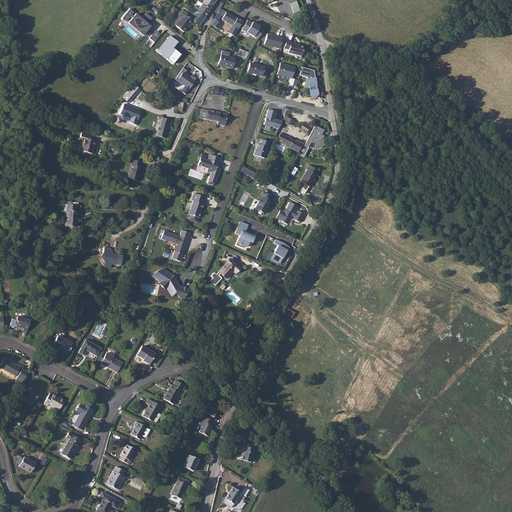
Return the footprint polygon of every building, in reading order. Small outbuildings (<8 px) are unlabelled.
[(203,0),(200,6),(207,11),(214,0),(203,0)] [(291,3),(294,13),(300,11),(296,0),(292,0),(293,3),(291,3)] [(207,11),(200,6),(195,14),(202,19),(207,11)] [(122,18),(126,22),(130,16),(132,18),(129,22),(145,35),(151,28),(147,25),(152,18),(146,13),(141,19),(129,9),(122,18)] [(240,23),(224,13),(220,20),(230,27),(226,34),(231,37),(240,23)] [(202,19),(195,14),(191,19),(188,17),(186,21),(191,25),(195,29),(202,19)] [(182,18),(179,21),(173,28),(182,35),(188,28),(191,25),(186,21),(182,18)] [(253,23),(248,20),(242,28),(258,39),(264,30),(260,27),(253,22),(253,23)] [(210,26),(216,30),(220,25),(214,21),(210,26)] [(155,31),(149,38),(154,42),(160,35),(155,31)] [(283,38),(267,34),(264,44),(280,48),(283,38)] [(170,36),(157,52),(173,64),(180,55),(173,48),(177,42),(170,36)] [(290,42),(285,40),(283,48),(288,49),(287,53),(300,56),(303,47),(300,46),(296,45),(296,44),(290,42)] [(233,68),(236,59),(229,57),(221,55),(218,64),(233,68)] [(247,72),(262,76),(265,67),(250,63),(247,72)] [(280,63),(277,75),(290,78),(288,86),(292,87),(294,79),(292,78),(295,67),(280,63)] [(314,70),(302,67),(300,75),(308,77),(311,96),(315,98),(318,95),(314,70)] [(185,73),(187,71),(183,68),(175,79),(181,83),(185,86),(181,91),(183,93),(185,94),(196,79),(192,76),(191,78),(185,73)] [(128,91),(122,97),(128,103),(141,89),(136,85),(129,92),(128,91)] [(123,103),(119,114),(130,118),(128,121),(135,124),(141,110),(123,103)] [(276,112),(268,109),(264,124),(265,125),(271,126),(278,129),(282,121),(277,119),(277,120),(274,119),(276,112)] [(217,126),(224,127),(226,116),(199,110),(197,118),(217,123),(217,126)] [(298,122),(285,117),(283,121),(293,126),(293,124),(296,126),(298,122)] [(156,137),(165,140),(168,127),(169,123),(172,124),(172,121),(161,118),(156,137)] [(310,128),(303,124),(300,129),(306,133),(310,128)] [(315,126),(305,146),(309,148),(311,142),(312,142),(314,143),(315,142),(315,149),(318,149),(322,147),(326,145),(330,142),(322,134),(324,130),(318,127),(317,127),(315,126)] [(91,140),(93,134),(83,131),(81,137),(86,139),(82,151),(92,154),(96,141),(91,140)] [(300,152),(304,144),(281,133),(278,140),(291,146),(291,148),(300,152)] [(269,142),(261,139),(259,144),(258,144),(256,151),(255,151),(254,155),(264,158),(269,142)] [(309,148),(305,146),(301,154),(305,156),(309,148)] [(209,154),(207,160),(204,159),(200,158),(197,165),(207,169),(206,171),(211,172),(207,184),(213,186),(214,183),(215,183),(220,169),(218,168),(217,168),(218,164),(213,162),(215,156),(209,154)] [(217,168),(218,168),(221,158),(215,156),(213,162),(218,164),(217,168)] [(141,162),(131,160),(129,165),(131,165),(127,179),(138,182),(141,168),(140,168),(141,162)] [(316,174),(318,170),(308,165),(306,169),(307,170),(301,181),(311,186),(317,175),(316,174)] [(256,174),(242,167),(240,171),(253,178),(256,174)] [(255,209),(264,214),(271,200),(270,199),(271,196),(263,192),(260,196),(261,196),(255,209)] [(203,204),(205,197),(194,193),(191,200),(193,201),(188,214),(190,215),(189,218),(190,220),(194,222),(196,221),(198,218),(199,218),(202,210),(201,210),(203,204)] [(64,226),(77,227),(79,211),(78,211),(78,205),(66,204),(65,209),(66,210),(64,226)] [(280,212),(276,220),(279,222),(279,223),(287,227),(292,219),(294,220),(293,222),(299,226),(304,217),(297,214),(296,215),(294,214),(297,209),(290,205),(286,213),(284,212),(284,214),(280,212)] [(248,225),(241,222),(236,233),(240,235),(236,245),(242,247),(242,246),(246,247),(248,244),(249,241),(252,242),(254,236),(248,234),(249,231),(246,230),(248,225)] [(179,236),(164,231),(161,239),(177,245),(172,259),(180,262),(190,234),(181,231),(179,236)] [(284,243),(276,240),(274,243),(278,246),(270,258),(279,264),(287,250),(282,248),(284,243)] [(115,264),(121,265),(123,255),(113,254),(110,248),(105,247),(104,252),(102,255),(107,268),(110,269),(111,264),(115,265),(115,264)] [(235,273),(239,268),(229,260),(215,275),(213,273),(210,276),(212,278),(209,281),(214,285),(220,278),(217,276),(220,273),(225,278),(232,271),(235,273)] [(302,264),(276,310),(291,319),(295,313),(286,308),(309,268),(302,264)] [(168,274),(164,270),(160,272),(159,272),(153,277),(153,278),(154,278),(158,280),(162,282),(160,284),(161,286),(163,288),(165,290),(167,288),(170,295),(171,295),(172,295),(175,291),(181,298),(185,299),(189,289),(181,287),(179,286),(175,282),(175,281),(173,279),(172,279),(171,278),(171,277),(171,276),(169,274),(168,274)] [(28,330),(31,318),(27,317),(27,318),(17,316),(16,320),(12,319),(10,326),(20,329),(20,327),(23,328),(23,329),(28,330)] [(74,344),(59,336),(54,345),(69,354),(74,344)] [(101,348),(86,339),(78,352),(84,355),(87,350),(97,356),(101,348)] [(155,354),(142,346),(136,355),(143,359),(142,361),(149,364),(155,354)] [(108,367),(117,372),(123,363),(114,357),(114,356),(107,352),(104,358),(102,362),(108,366),(108,367)] [(108,367),(108,366),(102,362),(104,358),(101,357),(99,361),(101,363),(108,367)] [(16,380),(22,383),(29,372),(22,368),(22,369),(4,358),(0,364),(0,368),(17,378),(16,380)] [(182,392),(185,386),(175,381),(173,386),(171,385),(168,390),(169,391),(165,399),(174,404),(181,391),(182,392)] [(27,398),(37,403),(42,394),(35,391),(34,392),(28,389),(24,396),(27,398)] [(62,408),(68,398),(58,392),(57,393),(53,392),(48,402),(51,404),(52,402),(62,408)] [(152,421),(156,413),(160,406),(147,399),(145,402),(149,404),(143,416),(152,421)] [(219,404),(209,400),(201,416),(202,416),(212,420),(219,404)] [(81,432),(92,412),(80,405),(75,414),(79,416),(73,427),(81,432)] [(200,426),(197,432),(208,437),(213,425),(211,425),(213,421),(202,416),(198,425),(200,426)] [(130,434),(140,439),(147,427),(136,421),(133,425),(135,426),(130,434)] [(77,449),(82,442),(69,434),(66,438),(69,440),(61,455),(70,460),(76,449),(77,449)] [(252,461),(257,448),(246,444),(242,458),(252,461)] [(135,450),(126,445),(120,455),(122,456),(120,460),(128,465),(131,461),(129,460),(135,450)] [(196,469),(202,458),(193,453),(186,464),(196,469)] [(25,459),(24,460),(20,467),(19,469),(31,475),(36,466),(25,459)] [(122,475),(124,471),(117,467),(114,471),(106,484),(117,489),(124,477),(122,475)] [(180,495),(187,483),(179,478),(172,490),(180,495)] [(241,502),(246,495),(234,487),(223,502),(235,511),(241,510),(244,504),(241,502)] [(115,507),(119,501),(102,492),(99,498),(103,501),(97,511),(98,511),(107,511),(112,505),(115,507)]
